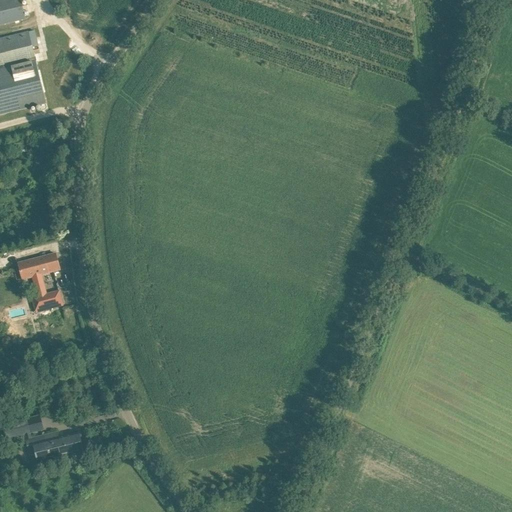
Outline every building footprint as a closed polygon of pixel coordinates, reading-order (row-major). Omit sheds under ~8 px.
[(0,0),(0,25),(26,19),(21,0),(0,0)] [(0,114),(47,104),(33,47),(38,46),(34,31),(29,32),(0,39),(0,114)] [(19,263),(23,279),(60,270),(56,254),(19,263)] [(59,291),(32,298),(36,313),(63,305),(59,291)] [(111,411),(108,395),(89,400),(92,415),(111,411)] [(28,419),(3,425),(7,440),(25,435),(26,440),(33,439),(31,434),(28,419)] [(26,440),(27,446),(33,445),(38,463),(83,451),(79,433),(59,438),(57,432),(33,439),(26,440)] [(222,475),(233,471),(231,464),(220,468),(222,475)]
